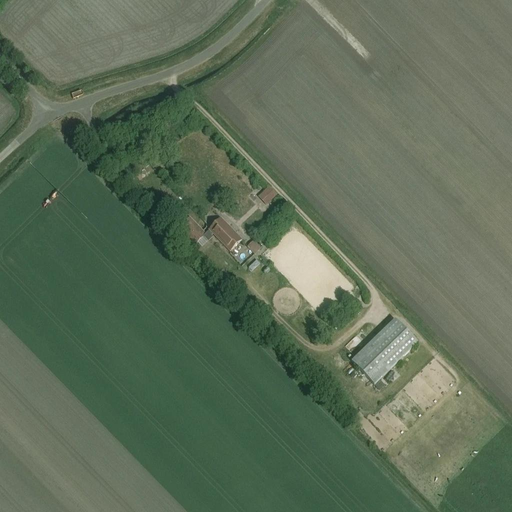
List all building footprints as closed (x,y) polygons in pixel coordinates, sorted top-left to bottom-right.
[(157,145),(152,137),(145,140),(149,148),(155,145),(155,146),(157,145)] [(267,207),(277,196),(269,188),(259,198),(267,207)] [(208,234),(206,235),(189,219),(180,228),(182,230),(180,232),(190,242),(189,242),(194,247),(197,244),(202,248),(212,238),(208,234)] [(242,241),(221,219),(209,231),(230,253),(242,241)] [(261,250),(254,242),(247,248),(255,256),(261,250)] [(223,271),(221,273),(220,273),(214,279),(224,289),(230,283),(230,282),(232,280),(223,271)] [(395,321),(352,364),(375,388),(419,345),(395,321)] [(357,336),(346,348),(356,358),(367,347),(357,336)]
